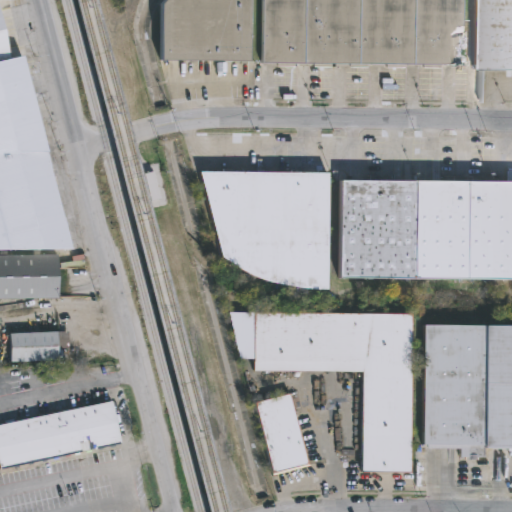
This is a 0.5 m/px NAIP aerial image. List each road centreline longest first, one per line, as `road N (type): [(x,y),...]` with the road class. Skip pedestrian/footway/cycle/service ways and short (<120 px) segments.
road 1 (tertiary): [(173,511),(41,0)]
road 2 (residential): [(85,150),(194,120),(511,120)]
